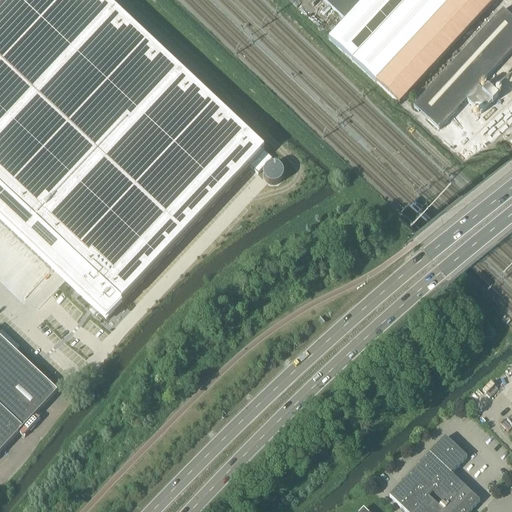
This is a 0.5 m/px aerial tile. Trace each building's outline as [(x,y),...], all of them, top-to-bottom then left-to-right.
[(100,0),(0,0),(0,221),(106,321),(228,192),(213,177),(243,145),(249,139),(100,0)] [(328,41),(375,84),(452,0),(307,0),(339,29),(328,41)] [(452,0),(375,84),(398,106),(496,0),(452,0)] [(511,50),(511,20),(501,11),(413,110),(438,133),(465,102),(480,115),(490,104),(491,105),(497,99),(486,89),(482,94),(477,90),(511,50)] [(0,453),(57,394),(0,340),(0,453)] [(389,498),(403,511),(471,511),(479,504),(450,476),(466,460),(445,439),(389,498)]
